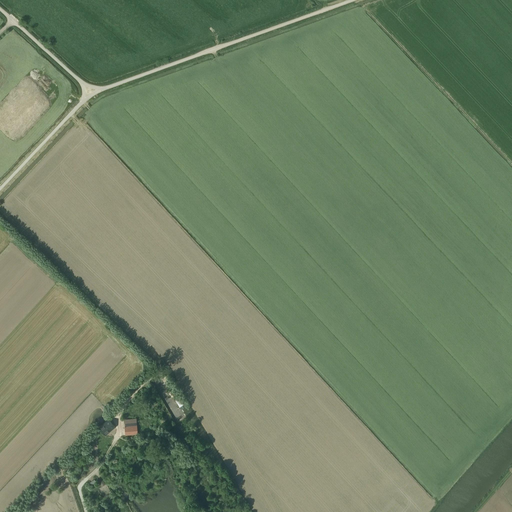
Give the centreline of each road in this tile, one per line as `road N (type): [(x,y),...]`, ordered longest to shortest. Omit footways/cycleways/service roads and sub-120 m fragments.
road 1 (unclassified): [(87,96),(347,0)]
road 2 (unknown): [(0,213),(155,362),(156,372)]
road 3 (unclassified): [(0,190),(87,96)]
road 4 (unclassified): [(87,96),(0,10)]
